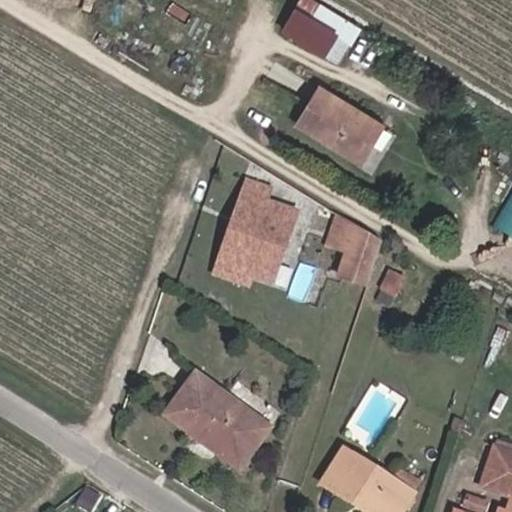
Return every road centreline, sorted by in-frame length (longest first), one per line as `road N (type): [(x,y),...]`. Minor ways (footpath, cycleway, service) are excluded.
road 1 (unknown): [(101,465),(109,393),(202,164)]
road 2 (unclassified): [(0,400),(174,511)]
